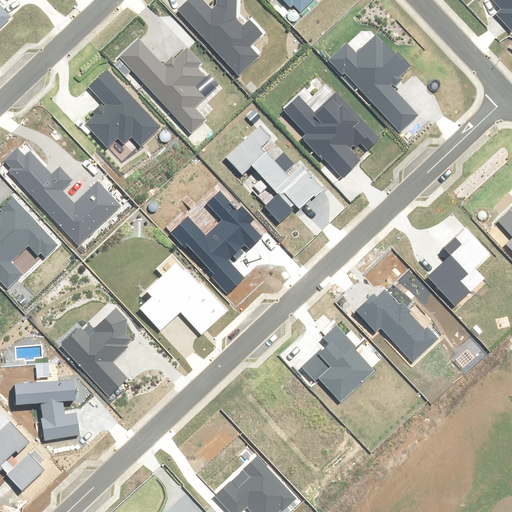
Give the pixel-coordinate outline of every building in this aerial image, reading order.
[(0,0),(0,33),(15,20),(0,4),(4,0),(0,0)] [(198,0),(189,0),(177,12),(239,75),(257,58),(247,48),(259,36),(247,24),(243,28),(233,18),(237,14),(237,0),(217,0),(217,7),(211,13),(198,0)] [(282,0),(290,7),(292,5),(300,13),(313,0),(282,0)] [(495,15),(511,32),(511,31),(511,0),(493,0),(501,9),(495,15)] [(344,47),(328,62),(399,134),(417,117),(390,90),(410,71),(394,55),(392,57),(373,38),(354,57),(344,47)] [(137,43),(119,60),(190,132),(203,120),(194,110),(204,100),(195,90),(205,80),(195,70),(199,67),(184,51),(164,71),(137,43)] [(131,99),(108,73),(90,88),(105,105),(89,119),(91,121),(86,125),(109,151),(119,142),(123,147),(132,140),(140,149),(161,129),(132,97),(131,99)] [(297,98),(282,112),(305,135),(302,138),(340,177),(378,140),(334,96),(314,115),(297,98)] [(270,140),(257,128),(224,160),(239,175),(248,166),(277,196),(263,209),(278,225),(316,188),(298,170),(287,181),(282,175),(291,166),(280,155),(271,164),(258,151),(270,140)] [(11,170),(6,175),(77,248),(121,206),(99,183),(76,205),(63,192),(72,184),(59,171),(52,177),(22,146),(4,163),(11,170)] [(185,219),(170,234),(228,293),(242,279),(230,266),(259,238),(247,225),(250,221),(239,211),(236,214),(214,191),(201,204),(220,223),(204,239),(185,219)] [(0,280),(10,291),(23,278),(9,264),(27,247),(41,261),(56,247),(11,200),(0,210),(0,280)] [(511,237),(511,240),(507,245),(511,250),(511,211),(499,224),(511,237)] [(427,278),(454,307),(482,281),(471,269),(485,256),(462,232),(441,251),(448,258),(427,278)] [(226,314),(175,264),(145,295),(148,298),(135,312),(160,336),(177,318),(200,340),(226,314)] [(367,301),(354,313),(375,335),(380,330),(413,364),(437,342),(401,304),(396,309),(382,294),(370,305),(367,301)] [(78,329),(60,348),(110,397),(127,380),(111,365),(130,345),(127,325),(112,311),(95,328),(98,330),(89,339),(78,329)] [(374,372),(333,329),(322,339),(327,345),(300,370),(313,384),(318,379),(341,403),(374,372)] [(71,382),(10,387),(12,406),(39,404),(42,441),(75,438),(74,415),(64,416),(63,403),(73,402),(71,382)] [(0,472),(1,471),(21,491),(42,472),(27,457),(16,468),(10,463),(28,445),(0,416),(0,472)] [(296,499),(256,457),(241,471),(249,480),(238,492),(229,482),(216,494),(233,511),(240,511),(246,506),(251,511),(279,511),(281,510),(283,511),(296,499)]
